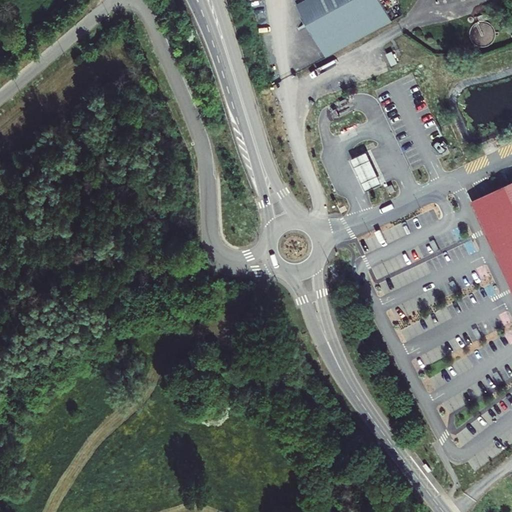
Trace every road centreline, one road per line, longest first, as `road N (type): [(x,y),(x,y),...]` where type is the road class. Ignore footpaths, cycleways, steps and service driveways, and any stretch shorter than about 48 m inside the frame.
road 1 (unclassified): [(217,247),(201,142),(138,0)]
road 2 (tertiary): [(303,221),(264,158),(215,0)]
road 3 (tertiary): [(214,33),(269,236)]
road 4 (tertiary): [(348,385),(443,511)]
road 5 (unclassified): [(112,0),(0,95)]
road 6 (tertiary): [(281,271),(348,385)]
road 7 (tertiary): [(348,385),(322,313),(319,258)]
